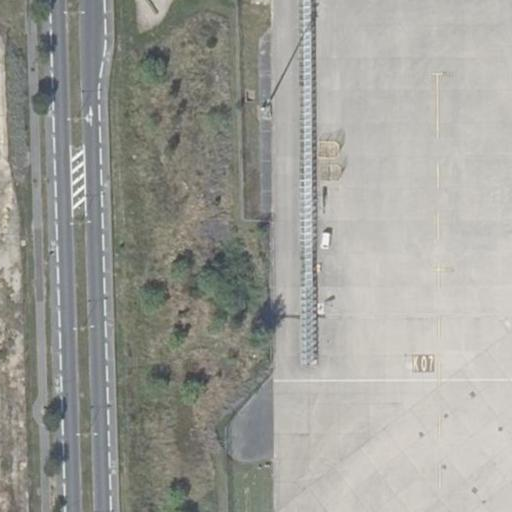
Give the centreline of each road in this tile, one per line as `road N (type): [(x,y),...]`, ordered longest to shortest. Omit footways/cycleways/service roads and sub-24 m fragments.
road 1 (tertiary): [(58,0),(73,511)]
road 2 (tertiary): [(102,511),(91,0)]
